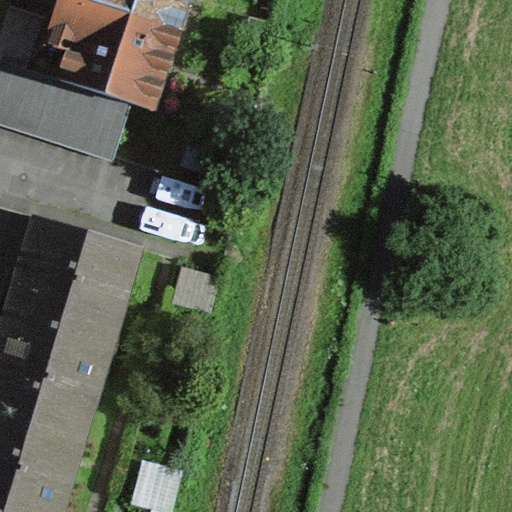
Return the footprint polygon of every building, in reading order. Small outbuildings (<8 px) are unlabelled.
[(189,0),(87,0),(87,1),(179,31),(189,0)] [(179,31),(87,1),(61,79),(154,109),(179,31)] [(0,38),(0,58),(29,69),(47,19),(11,6),(0,38)] [(133,107),(0,64),(0,122),(116,160),(133,107)] [(237,142),(188,126),(180,151),(229,167),(237,142)] [(0,342),(0,511),(61,511),(141,249),(38,218),(0,342)]
